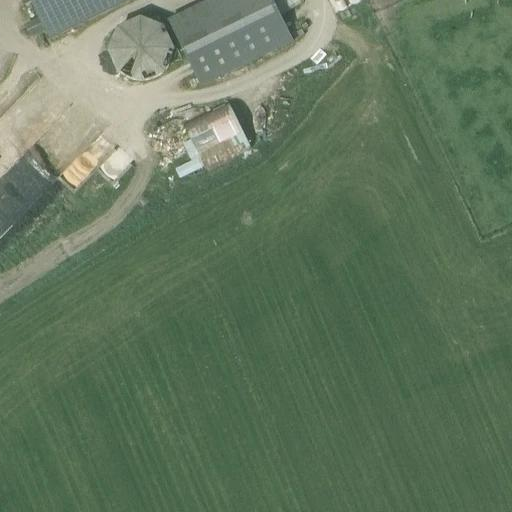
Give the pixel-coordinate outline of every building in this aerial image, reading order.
[(29,0),(48,39),(125,0),(29,0)] [(207,0),(166,20),(200,88),(292,43),(271,0),(207,0)] [(172,36),(120,13),(98,63),(150,86),(172,36)] [(178,129),(199,174),(248,151),(227,105),(178,129)] [(0,244),(8,239),(46,181),(79,159),(100,127),(68,106),(37,153),(0,178),(0,244)]
